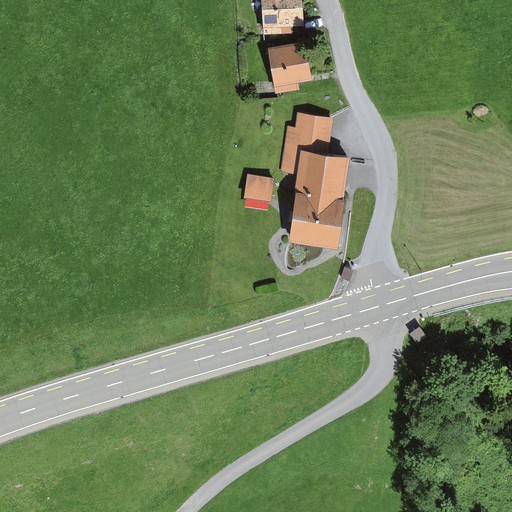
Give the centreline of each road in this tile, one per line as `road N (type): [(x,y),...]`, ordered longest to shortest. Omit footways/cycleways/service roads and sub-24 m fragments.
road 1 (secondary): [(0,422),(378,307)]
road 2 (unclassified): [(378,307),(374,257),(387,161),(350,83),(327,0)]
road 3 (track): [(378,307),(383,362),(361,395),(215,482),(186,511)]
road 4 (secondary): [(378,307),(511,272)]
